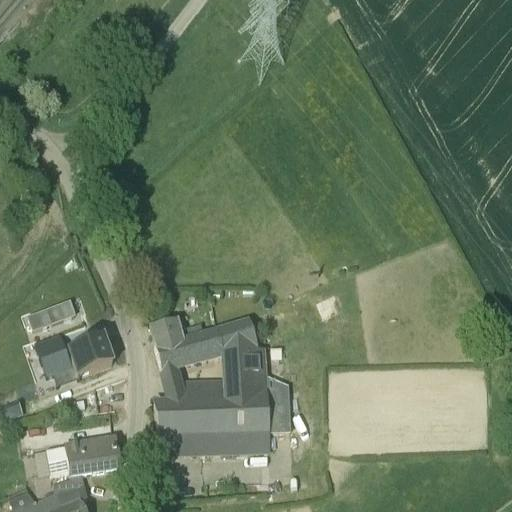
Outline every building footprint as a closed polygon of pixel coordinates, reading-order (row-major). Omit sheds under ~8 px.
[(313,298),(323,325),(347,316),(337,289),(313,298)] [(31,336),(75,321),(69,305),(25,320),(31,336)] [(320,314),(291,320),(289,309),(264,314),(270,342),(324,331),(320,314)] [(148,333),(154,355),(201,341),(199,331),(177,337),(174,326),(148,333)] [(225,359),(227,396),(263,394),(263,382),(256,382),(254,353),(247,328),(218,336),(225,359)] [(160,377),(220,360),(225,359),(218,336),(201,341),(154,355),(160,377)] [(111,369),(102,341),(43,361),(43,362),(23,369),(29,388),(49,381),(50,383),(65,378),(67,384),(78,381),(111,369)] [(216,385),(180,386),(164,390),(167,403),(216,403),(216,385)] [(169,410),(153,412),(158,441),(264,441),(263,394),(227,396),(225,396),(225,403),(216,403),(167,403),(169,410)] [(19,406),(0,414),(5,426),(25,418),(19,406)] [(78,503),(79,506),(85,503),(82,492),(80,480),(118,475),(113,444),(46,455),(50,480),(70,477),(71,486),(52,492),(55,501),(59,511),(78,503)] [(81,511),(79,506),(78,503),(59,511),(55,501),(39,508),(39,507),(36,509),(35,508),(33,508),(34,510),(28,511),(81,511)]
